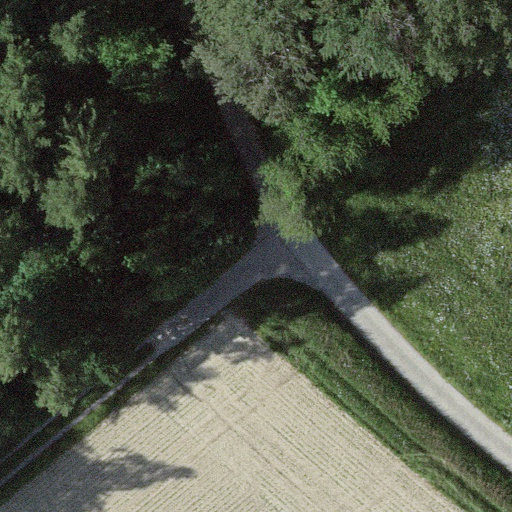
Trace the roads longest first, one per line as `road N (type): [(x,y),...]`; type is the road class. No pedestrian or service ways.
road 1 (track): [(511,453),(407,359),(298,237),(259,167),(191,0)]
road 2 (track): [(298,237),(148,346),(0,473)]
